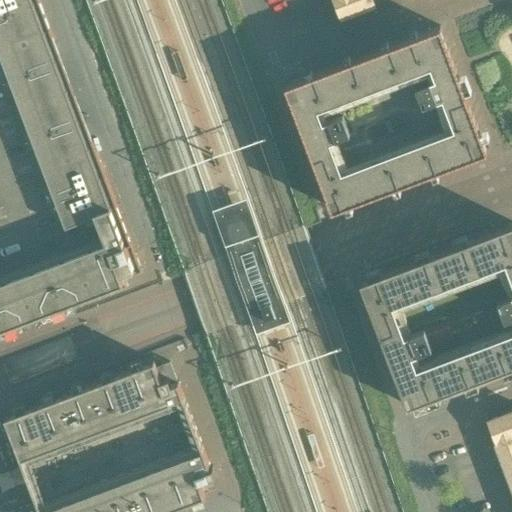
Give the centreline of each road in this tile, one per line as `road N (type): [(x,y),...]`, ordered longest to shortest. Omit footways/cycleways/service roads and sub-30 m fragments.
road 1 (residential): [(120,332),(511,180)]
road 2 (residential): [(58,0),(144,244)]
road 3 (residential): [(430,511),(402,429),(469,402)]
road 4 (residential): [(456,0),(331,46)]
